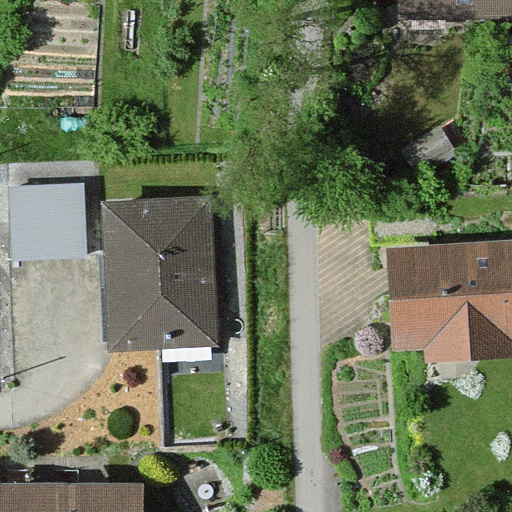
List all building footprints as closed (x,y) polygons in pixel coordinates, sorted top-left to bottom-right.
[(511,0),(401,0),(402,26),(511,23),(511,0)] [(82,193),(7,198),(11,269),(87,265),(82,193)] [(216,202),(98,210),(109,357),(227,349),(216,202)] [(511,249),(384,255),(388,356),(426,354),(427,370),(511,366),(511,249)] [(0,511),(141,511),(140,483),(0,488),(0,511)]
